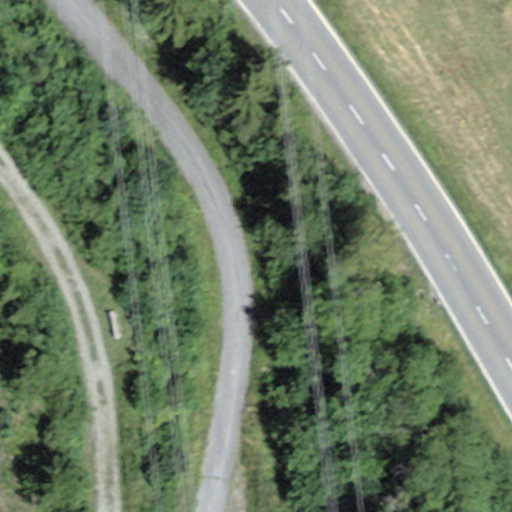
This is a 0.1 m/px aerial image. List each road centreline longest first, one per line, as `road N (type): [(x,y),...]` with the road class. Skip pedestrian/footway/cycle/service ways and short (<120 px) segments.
road 1 (unclassified): [(218,511),(237,318),(227,236),(211,192),(78,0)]
road 2 (secondary): [(276,0),(511,367)]
road 3 (track): [(0,176),(57,274),(88,348),(104,511)]
